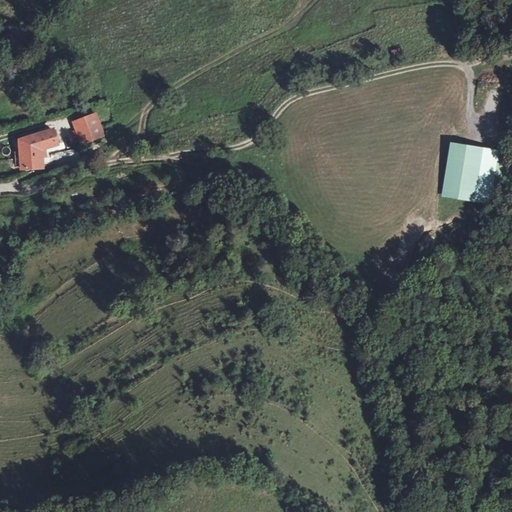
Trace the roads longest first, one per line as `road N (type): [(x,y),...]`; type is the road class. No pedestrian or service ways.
road 1 (track): [(159,158),(236,147),(269,127),(288,101),(419,66),(469,72),(480,128),(492,124),(497,97)]
road 2 (track): [(69,176),(107,162),(159,158),(212,166),(274,189),(320,239)]
